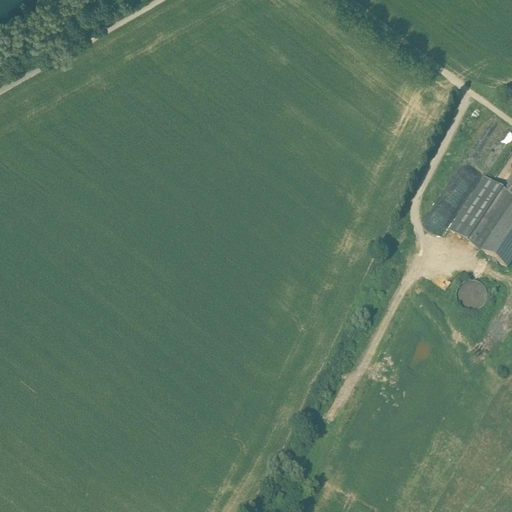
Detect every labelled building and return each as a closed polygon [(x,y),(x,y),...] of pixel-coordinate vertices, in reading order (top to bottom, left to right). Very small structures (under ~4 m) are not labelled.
[(511,176),(502,191),(511,197),(511,176)] [(485,179),(450,231),(481,252),(511,206),(511,197),(502,191),(485,179)] [(511,206),(481,252),(507,270),(511,262),(511,206)] [(403,261),(412,264),(416,251),(408,248),(403,261)] [(486,304),(487,298),(486,292),(482,287),(477,284),(471,283),(466,284),(461,288),(457,293),(456,299),(457,305),(461,310),(466,313),(472,314),(478,313),(483,309),(486,304)] [(491,343),(500,346),(505,339),(506,336),(511,327),(511,306),(509,305),(507,304),(501,300),(499,307),(491,317),(491,318),(481,331),(480,335),(488,340),(497,327),(491,343)]
